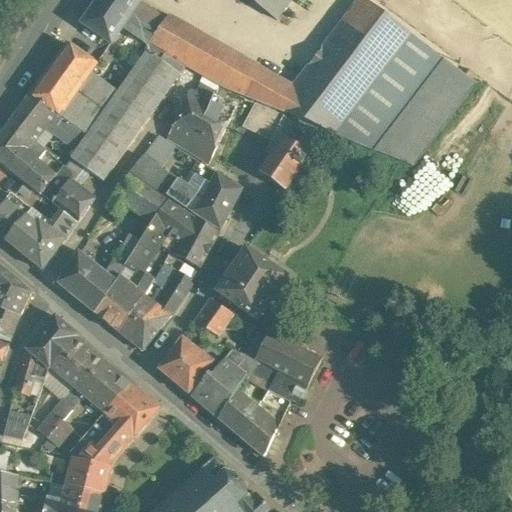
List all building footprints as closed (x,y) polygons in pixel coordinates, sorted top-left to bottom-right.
[(166,21),(137,0),(100,0),(84,24),(111,43),(122,28),(149,47),(150,45),(166,21)] [(359,0),(294,87),(169,17),(166,21),(150,45),(189,67),(197,72),(220,85),(334,133),(410,34),(364,0),(359,0)] [(251,0),(280,21),(296,0),(251,0)] [(410,34),(334,133),(375,150),(444,60),(410,34)] [(68,45),(32,95),(59,116),(90,74),(97,64),(68,45)] [(88,136),(71,159),(104,182),(180,75),(148,52),(118,94),(88,136)] [(444,60),(375,150),(413,167),(477,84),(444,60)] [(189,67),(179,83),(187,87),(193,78),(197,72),(189,67)] [(118,94),(90,74),(59,116),(87,136),(88,136),(118,94)] [(201,82),(193,78),(187,87),(196,92),(200,84),(201,82)] [(195,93),(191,91),(168,140),(188,152),(210,110),(214,97),(216,91),(200,84),(196,92),(195,93)] [(59,116),(32,95),(31,96),(8,124),(9,124),(35,144),(42,150),(54,135),(77,151),(87,136),(59,116)] [(236,107),(214,97),(210,110),(230,120),(236,107)] [(255,104),(243,128),(271,141),(284,116),(255,104)] [(230,120),(210,110),(188,152),(208,165),(230,120)] [(324,135),(284,116),(271,141),(278,146),(259,173),(285,192),(310,155),(324,135)] [(35,144),(9,124),(0,135),(0,160),(41,195),(41,194),(64,166),(45,152),(42,150),(35,144)] [(164,161),(175,145),(157,133),(147,150),(164,161)] [(243,190),(202,164),(192,180),(207,190),(203,196),(143,157),(131,173),(158,191),(158,190),(187,210),(187,209),(204,221),(221,231),(243,190)] [(75,175),(64,166),(41,194),(79,222),(96,199),(71,180),(75,175)] [(170,200),(130,173),(113,198),(106,210),(121,220),(129,209),(153,225),(170,200)] [(61,212),(53,223),(43,217),(42,219),(11,195),(0,208),(0,235),(42,271),(57,253),(78,224),(61,212)] [(196,219),(170,200),(153,225),(165,233),(180,243),(174,254),(200,269),(219,234),(196,219)] [(141,244),(128,265),(141,272),(143,269),(146,271),(154,259),(150,256),(165,233),(153,225),(141,244)] [(130,236),(106,275),(79,254),(59,284),(96,315),(121,277),(128,265),(141,244),(130,236)] [(246,249),(216,293),(258,322),(288,278),(246,249)] [(146,296),(145,296),(120,334),(130,342),(159,306),(158,306),(168,290),(178,272),(164,265),(154,281),(153,284),(160,288),(152,302),(146,296)] [(141,272),(128,265),(121,277),(137,290),(146,276),(146,271),(143,269),(141,272)] [(5,271),(0,266),(0,309),(21,318),(32,294),(5,271)] [(159,306),(130,342),(143,352),(171,317),(182,301),(193,282),(178,272),(168,290),(158,306),(159,306)] [(137,290),(121,277),(96,315),(120,334),(145,296),(146,296),(152,285),(153,284),(154,281),(146,276),(137,290)] [(234,315),(211,300),(195,324),(218,337),(234,315)] [(21,318),(0,309),(0,338),(11,343),(21,318)] [(56,317),(26,351),(15,392),(29,397),(34,377),(46,382),(50,370),(51,369),(76,338),(77,339),(79,336),(56,317)] [(312,327),(298,320),(294,330),(308,336),(312,327)] [(294,330),(286,326),(280,339),(302,349),(308,336),(294,330)] [(280,339),(269,334),(255,361),(257,362),(278,373),(269,389),(269,390),(291,402),(291,401),(299,406),(300,404),(301,400),(300,399),(304,391),(306,392),(308,388),(315,376),(314,376),(316,371),(317,372),(323,359),(302,349),(280,339)] [(76,338),(51,369),(77,391),(67,403),(74,409),(84,397),(81,395),(107,364),(77,339),(76,338)] [(202,354),(183,339),(159,370),(189,395),(214,363),(219,354),(207,347),(202,354)] [(9,347),(0,343),(0,365),(2,366),(9,347)] [(232,351),(213,377),(209,375),(192,398),(206,409),(237,370),(247,357),(232,351)] [(278,373),(257,362),(249,375),(269,389),(278,373)] [(107,364),(81,395),(84,397),(105,415),(106,415),(131,385),(107,364)] [(237,370),(206,409),(219,420),(237,391),(247,377),(237,370)] [(98,450),(92,445),(78,461),(112,468),(113,464),(134,439),(135,440),(161,409),(131,385),(106,415),(118,426),(98,450)] [(291,402),(269,390),(262,402),(285,413),(291,402)] [(237,391),(219,420),(240,438),(258,408),(237,391)] [(64,401),(38,432),(48,440),(64,422),(74,409),(67,403),(64,401)] [(275,422),(258,408),(240,438),(264,458),(267,455),(277,431),(275,422)] [(32,417),(10,412),(4,437),(23,441),(32,417)] [(105,415),(67,458),(73,460),(78,461),(92,445),(98,450),(118,426),(106,415),(105,415)] [(64,422),(48,440),(57,448),(73,430),(64,422)] [(204,469),(194,478),(192,475),(190,477),(192,480),(182,488),(180,486),(178,487),(181,490),(171,498),(168,496),(167,498),(169,500),(159,509),(157,506),(155,508),(157,510),(155,511),(271,511),(272,511),(255,493),(251,497),(248,496),(246,486),(248,485),(247,483),(244,484),(238,477),(240,475),(237,474),(236,475),(227,472),(226,469),(224,465),(226,464),(224,462),(223,463),(216,460),(216,457),(214,458),(214,460),(206,468),(203,465),(201,467),(204,469)] [(65,477),(53,474),(51,484),(55,485),(106,496),(112,469),(112,468),(78,461),(73,460),(68,481),(64,480),(65,477)] [(14,475),(0,472),(0,500),(15,503),(14,475)] [(101,511),(106,496),(55,485),(52,499),(47,498),(45,510),(52,511),(101,511)] [(15,503),(0,500),(0,511),(15,511),(15,503)]
